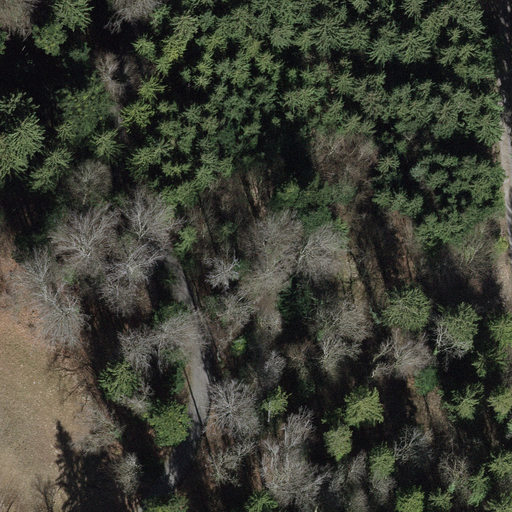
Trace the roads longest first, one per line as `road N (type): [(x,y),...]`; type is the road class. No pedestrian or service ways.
road 1 (unclassified): [(150,511),(178,466),(203,385),(192,316),(150,250),(118,149),(126,43),(147,0)]
road 2 (track): [(511,224),(502,0)]
